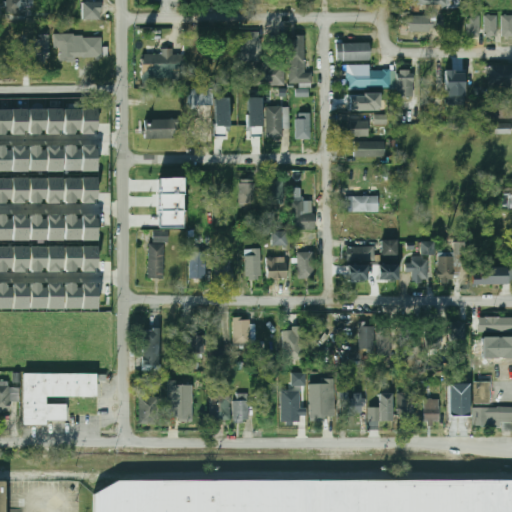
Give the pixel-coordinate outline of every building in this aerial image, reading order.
[(38,0),(5,0),(5,14),(38,14),(38,0)] [(408,0),(408,12),(421,12),(421,8),(451,8),(451,0),(408,0)] [(82,19),(82,2),(98,2),(98,19),(82,19)] [(479,37),(479,14),(466,14),(466,37),(479,37)] [(484,15),(484,37),(497,37),(497,15),(484,15)] [(511,16),(501,16),(501,37),(511,37),(511,16)] [(428,17),(409,17),(409,31),(428,31),(428,17)] [(238,62),(260,62),(260,32),(238,32),(238,62)] [(102,36),(57,35),(57,59),(101,59),(102,36)] [(304,73),(304,36),(288,36),(289,84),(312,84),(312,73),(304,73)] [(49,37),(32,37),(32,60),(49,60),(49,37)] [(370,43),(337,43),(337,60),(370,60),(370,43)] [(200,75),(221,75),(221,48),(200,48),(200,75)] [(142,83),(183,83),(184,52),(143,52),(142,83)] [(284,65),(256,65),(256,86),(284,86),(284,65)] [(507,87),(507,94),(511,94),(511,66),(489,66),(489,87),(507,87)] [(347,88),(390,88),(390,69),(347,69),(347,88)] [(413,71),(397,71),(397,97),(413,97),(413,71)] [(445,96),(464,96),(464,72),(444,73),(445,96)] [(188,105),(211,106),(211,89),(188,89),(188,105)] [(214,132),(230,132),(230,105),(214,105),(214,132)] [(266,107),(266,137),(283,137),(283,107),(266,107)] [(11,108),(27,108),(27,123),(26,123),(26,131),(23,131),(23,134),(13,135),(11,134),(11,108)] [(46,108),(61,108),(61,115),(61,131),(58,131),(58,134),(47,134),(46,133),(46,108)] [(81,108),(96,108),(96,121),(96,130),(93,130),(93,134),(82,134),(81,133),(81,108)] [(0,109),(10,109),(10,130),(5,130),(5,133),(4,133),(4,134),(0,134),(0,109)] [(29,109),(44,109),(45,130),(40,130),(40,133),(39,133),(39,134),(30,134),(30,133),(29,133),(29,109)] [(63,109),(79,109),(79,130),(74,130),(74,133),(73,133),(73,134),(65,134),(65,133),(64,133),(63,109)] [(240,141),(259,141),(259,109),(240,109),(240,141)] [(296,113),(296,140),(310,140),(310,113),(296,113)] [(144,138),(175,138),(175,119),(144,119),(144,138)] [(368,136),(368,121),(347,121),(347,136),(368,136)] [(492,134),(509,134),(509,123),(492,123),(492,134)] [(353,157),(388,157),(388,141),(353,141),(353,157)] [(47,146),(58,145),(58,149),(61,149),(61,171),(46,171),(46,150),(47,150),(47,146)] [(63,147),(65,145),(73,145),(74,147),(74,150),(79,150),(79,170),(64,171),(63,147)] [(82,146),(93,145),(93,149),(96,149),(97,171),(81,171),(80,150),(82,150),(82,146)] [(0,146),(3,146),(5,147),(5,150),(10,150),(10,171),(0,171),(0,146)] [(12,146),(23,146),(23,150),(27,149),(27,172),(12,172),(11,151),(12,151),(12,146)] [(29,148),(30,146),(38,146),(40,147),(40,150),(45,150),(45,171),(29,171),(29,148)] [(46,178),(62,177),(62,191),(61,191),(62,199),(58,199),(58,203),(48,203),(47,202),(46,178)] [(0,178),(10,178),(10,199),(5,199),(5,202),(4,202),(4,203),(0,203),(0,178)] [(12,178),(27,178),(27,199),(24,199),(24,204),(13,203),(13,202),(12,202),(12,178)] [(29,178),(45,178),(45,199),(40,199),(40,202),(39,202),(39,203),(30,203),(30,202),(29,202),(29,178)] [(64,178),(80,178),(80,199),(75,199),(75,202),(74,202),(74,203),(65,203),(65,202),(64,202),(64,178)] [(81,178),(97,178),(97,199),(92,199),(92,201),(91,201),(91,202),(82,202),(82,201),(81,201),(81,178)] [(181,178),(157,179),(158,228),(182,228),(181,178)] [(239,180),(239,204),(255,204),(255,180),(239,180)] [(284,181),(265,181),(265,204),(284,204),(284,181)] [(378,196),(345,196),(345,212),(378,212),(378,196)] [(292,201),(292,229),(315,229),(315,214),(303,214),(303,201),(292,201)] [(0,240),(10,240),(10,219),(5,219),(5,216),(4,216),(4,215),(0,215),(0,240)] [(12,240),(28,240),(27,234),(27,218),(24,218),(24,215),(12,215),(12,219),(12,240)] [(30,240),(45,240),(45,219),(40,219),(40,216),(39,216),(39,215),(30,215),(30,216),(29,216),(30,240)] [(47,241),(62,241),(62,234),(62,219),(58,219),(58,215),(47,215),(47,219),(46,219),(47,241)] [(64,240),(79,240),(79,219),(74,219),(74,215),(64,215),(64,240)] [(81,240),(81,215),(93,215),(93,219),(96,219),(96,240),(81,240)] [(153,242),(168,243),(168,231),(153,231),(153,242)] [(287,231),(271,231),(271,246),(287,246),(287,231)] [(381,259),(398,259),(397,240),(381,240),(381,259)] [(434,255),(433,241),(419,242),(420,256),(434,255)] [(466,242),(454,242),(454,255),(465,255),(466,242)] [(148,280),(164,280),(164,243),(148,243),(148,280)] [(12,246),(27,247),(27,268),(23,268),(23,272),(13,272),(13,271),(12,271),(12,246)] [(29,246),(44,246),(45,268),(39,268),(39,271),(30,271),(29,246)] [(47,246),(62,246),(62,267),(56,268),(57,271),(47,271),(47,246)] [(64,246),(79,246),(79,268),(74,268),(74,271),(64,271),(64,246)] [(81,246),(96,246),(97,267),(93,268),(93,271),(82,271),(81,246)] [(374,261),(374,246),(346,247),(346,262),(374,261)] [(0,247),(10,247),(10,268),(5,268),(5,271),(4,271),(4,272),(0,272),(0,247)] [(407,283),(427,283),(427,247),(422,247),(422,262),(407,262),(407,283)] [(245,280),(261,280),(261,252),(245,252),(245,280)] [(205,253),(189,253),(189,279),(205,279),(205,253)] [(214,253),(214,280),(231,280),(231,253),(214,253)] [(314,279),(314,253),(298,253),(298,279),(314,279)] [(438,256),(437,282),(452,283),(453,257),(438,256)] [(267,279),(286,279),(286,257),(267,257),(267,279)] [(506,266),(477,267),(478,275),(471,275),(471,285),(506,284),(506,266)] [(12,309),(28,309),(28,302),(27,302),(27,287),(24,287),(24,283),(13,283),(13,288),(12,288),(12,309)] [(61,283),(46,283),(48,310),(62,309),(61,283)] [(0,309),(0,284),(6,284),(6,287),(11,287),(11,309),(0,309)] [(64,308),(81,309),(81,285),(64,284),(64,308)] [(97,309),(97,284),(81,284),(82,310),(97,309)] [(249,344),(249,317),(233,317),(233,344),(249,344)] [(511,333),(511,319),(511,317),(479,317),(478,332),(511,333)] [(449,341),(466,341),(466,323),(449,323),(449,341)] [(373,325),(359,325),(359,354),(373,354),(373,325)] [(378,355),(391,355),(391,326),(378,326),(378,355)] [(284,328),(284,357),(301,357),(301,328),(284,328)] [(159,369),(159,329),(142,329),(142,369),(159,369)] [(401,354),(412,353),(411,331),(400,332),(401,354)] [(442,350),(443,333),(425,332),(425,350),(442,350)] [(205,336),(188,336),(188,354),(205,354),(205,336)] [(210,349),(210,364),(227,364),(227,349),(210,349)] [(22,372),(94,373),(94,374),(105,374),(105,381),(94,380),(94,395),(44,395),(44,403),(64,403),(64,419),(44,418),(44,424),(21,423),(22,372)] [(306,373),(291,372),(291,386),(306,386),(306,373)] [(20,388),(8,387),(8,382),(0,381),(0,411),(10,412),(10,402),(19,402),(20,388)] [(473,381),(473,403),(490,403),(490,381),(473,381)] [(192,383),(168,382),(167,420),(192,420),(192,383)] [(230,384),(210,383),(209,420),(229,421),(230,384)] [(300,391),(280,391),(281,420),(306,420),(306,408),(300,408),(300,391)] [(339,392),(339,415),(361,415),(361,392),(339,392)] [(249,393),(233,393),(233,421),(249,421),(249,393)] [(392,394),(379,393),(379,408),(368,408),(367,421),(391,421),(392,394)] [(412,393),(397,393),(397,416),(412,416),(412,393)] [(439,398),(424,398),(424,424),(439,424),(439,398)] [(140,424),(161,424),(161,399),(140,399),(140,424)] [(498,424),(498,407),(473,407),(473,424),(498,424)] [(92,511),(93,495),(115,483),(511,482),(511,511),(92,511)]
